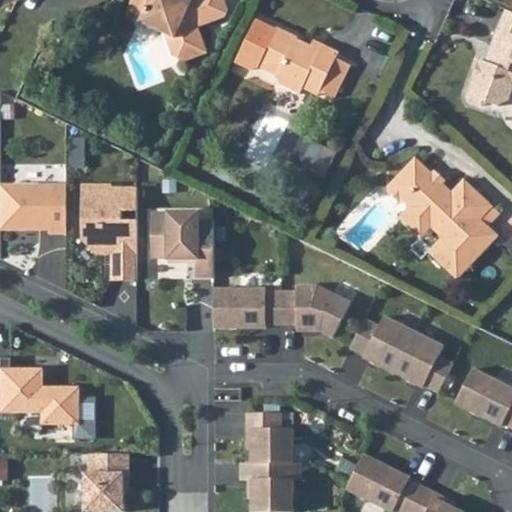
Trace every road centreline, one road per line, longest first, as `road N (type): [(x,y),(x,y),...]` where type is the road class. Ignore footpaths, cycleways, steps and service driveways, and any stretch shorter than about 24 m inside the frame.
road 1 (residential): [(511,493),(505,472),(306,378),(209,371),(181,378)]
road 2 (residential): [(181,378),(0,290)]
road 3 (residential): [(192,511),(181,378)]
